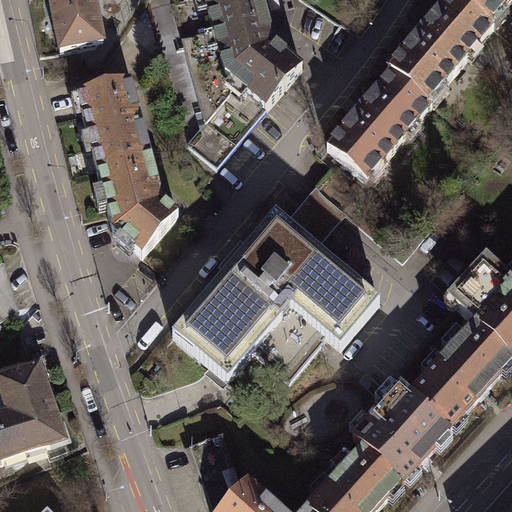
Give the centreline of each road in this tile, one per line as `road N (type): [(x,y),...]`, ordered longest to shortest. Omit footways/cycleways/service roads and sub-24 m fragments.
road 1 (residential): [(400,0),(274,165),(100,362)]
road 2 (residential): [(0,7),(52,216),(100,362)]
road 3 (residential): [(100,362),(147,511)]
